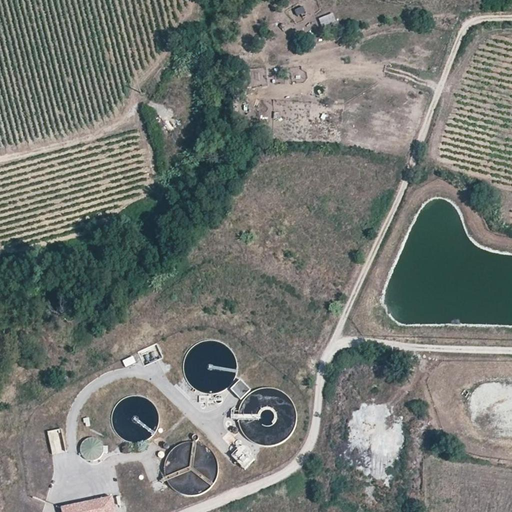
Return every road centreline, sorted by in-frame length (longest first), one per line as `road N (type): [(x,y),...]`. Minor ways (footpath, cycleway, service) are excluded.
road 1 (track): [(326,359),(470,19),(511,16)]
road 2 (track): [(0,159),(103,130),(170,62)]
road 3 (track): [(326,359),(353,336),(511,348)]
